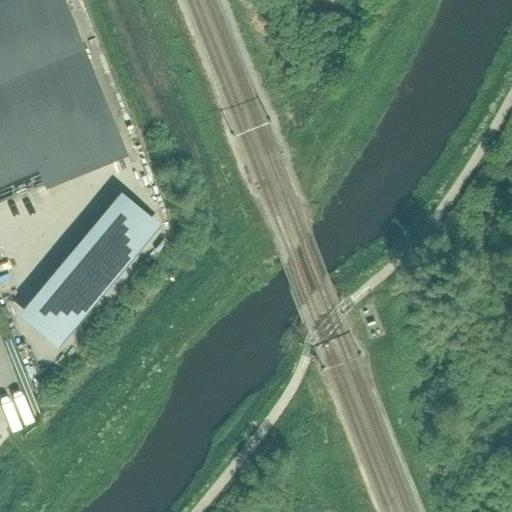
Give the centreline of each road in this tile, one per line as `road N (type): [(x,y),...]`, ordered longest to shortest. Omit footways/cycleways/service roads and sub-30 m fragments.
road 1 (track): [(219,287),(37,511)]
road 2 (track): [(405,0),(329,123)]
